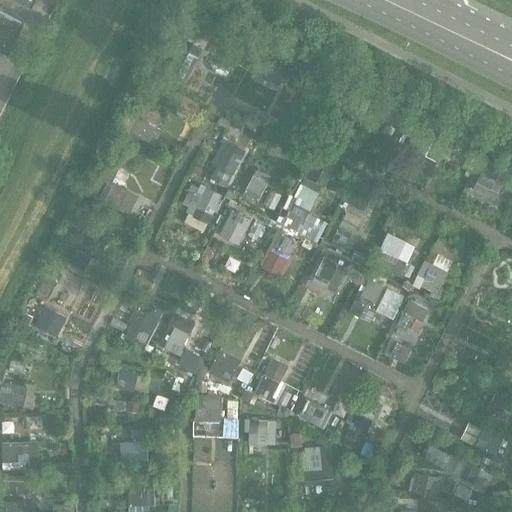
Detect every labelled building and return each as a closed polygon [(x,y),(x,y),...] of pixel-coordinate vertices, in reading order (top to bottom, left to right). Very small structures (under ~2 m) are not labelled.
[(18,0),(30,6),(29,7),(31,8),(35,0),(18,0)] [(7,55),(24,22),(22,21),(22,22),(0,11),(0,49),(6,53),(5,54),(7,55)] [(176,50),(167,70),(186,79),(195,60),(176,50)] [(276,84),(285,66),(261,54),(253,72),(276,84)] [(362,102),(346,94),(338,111),(353,119),(362,102)] [(149,142),(156,127),(138,119),(131,133),(149,142)] [(437,146),(439,140),(440,138),(435,136),(434,138),(419,130),(408,155),(423,162),(425,156),(436,162),(442,148),(437,146)] [(240,163),(222,153),(215,166),(217,168),(211,178),(226,186),(231,188),(233,183),(229,182),(232,175),(233,175),(240,163)] [(492,189),(499,175),(484,167),(477,181),(492,189)] [(254,177),(245,194),(258,201),(267,183),(254,177)] [(117,206),(124,191),(101,180),(94,195),(117,206)] [(197,208),(212,216),(219,203),(202,195),(197,208)] [(288,218),(303,225),(310,210),(295,203),(288,218)] [(238,245),(251,220),(232,211),(220,235),(238,245)] [(357,234),(340,225),(333,240),(350,248),(357,234)] [(271,253),(286,261),(289,255),(296,242),(280,234),(274,247),(271,253)] [(84,270),(91,257),(91,256),(77,250),(72,260),(69,258),(67,262),(84,270)] [(398,257),(384,250),(378,263),(392,270),(398,257)] [(312,282),(326,289),(331,280),(339,264),(325,256),(312,282)] [(431,264),(420,286),(440,296),(444,288),(441,287),(448,273),(431,264)] [(384,287),(369,279),(360,296),(361,297),(358,303),(371,310),(375,303),(376,304),(384,287)] [(406,316),(421,323),(428,309),(414,302),(409,312),(406,316)] [(41,312),(34,327),(55,337),(62,323),(41,312)] [(130,331),(149,340),(157,323),(152,320),(151,323),(137,316),(130,331)] [(189,334),(175,327),(165,348),(182,357),(185,352),(181,350),(189,334)] [(397,343),(391,357),(404,363),(410,348),(397,343)] [(221,348),(209,372),(229,382),(241,359),(221,348)] [(134,391),(138,372),(120,369),(119,370),(115,387),(134,391)] [(281,382),(264,373),(254,393),(272,401),(281,382)] [(24,405),(27,386),(1,381),(0,388),(0,400),(22,405),(24,405)] [(511,408),(511,400),(495,392),(486,410),(506,420),(511,408)] [(221,423),(222,396),(196,395),(195,422),(221,423)] [(309,402),(302,416),(325,427),(332,413),(309,402)] [(268,432),(269,418),(250,417),(249,431),(268,432)] [(368,430),(352,422),(343,439),(360,447),(368,430)] [(479,427),(471,443),(490,453),(498,437),(479,427)] [(40,469),(38,441),(2,443),(3,463),(26,462),(26,469),(40,469)] [(147,441),(124,442),(125,458),(148,457),(147,441)] [(446,467),(452,455),(430,444),(424,457),(446,467)] [(323,480),(321,447),(305,448),(305,452),(302,452),(304,481),(323,480)] [(489,473),(467,462),(467,464),(462,461),(456,474),(479,486),(483,477),(486,479),(489,473)] [(437,495),(441,476),(420,472),(416,490),(437,495)] [(128,492),(129,511),(144,511),(143,492),(128,492)] [(6,502),(6,511),(27,511),(27,501),(6,502)]
